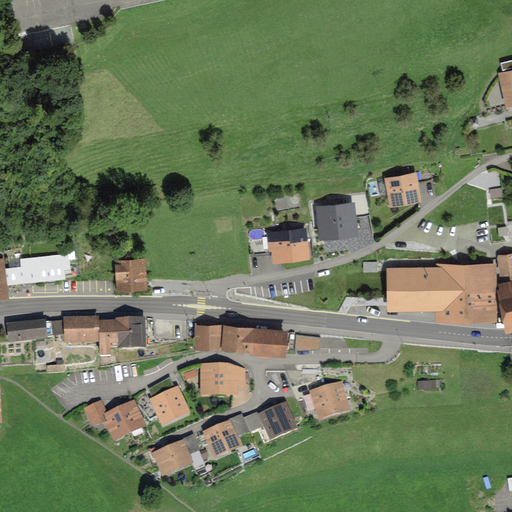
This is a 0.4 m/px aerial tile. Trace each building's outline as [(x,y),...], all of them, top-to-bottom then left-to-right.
[(511,108),(511,107),(511,59),(501,62),(511,108)] [(418,196),(414,176),(389,180),(392,201),(418,196)] [(356,202),(315,206),(319,240),(359,235),(356,202)] [(306,253),(303,231),(248,237),(250,254),(274,252),(275,257),(306,253)] [(2,261),(0,260),(0,292),(3,293),(3,292),(9,291),(8,282),(64,276),(63,268),(69,267),(67,253),(20,258),(21,266),(3,268),(2,261)] [(511,271),(511,254),(499,256),(502,273),(511,271)] [(147,289),(145,259),(114,261),(117,292),(147,289)] [(492,316),(492,267),(439,268),(439,272),(419,272),(419,315),(439,315),(439,316),(492,316)] [(511,281),(502,284),(503,292),(502,292),(509,325),(511,324),(511,281)] [(43,324),(43,323),(13,326),(15,341),(52,337),(52,335),(63,334),(63,319),(50,320),(51,323),(43,324)] [(96,320),(66,322),(67,342),(97,341),(96,320)] [(145,346),(144,323),(99,324),(100,347),(145,346)] [(219,328),(199,328),(199,344),(219,344),(219,328)] [(283,333),(227,328),(226,343),(248,345),(248,348),(281,351),(283,333)] [(289,334),(288,349),(295,349),(320,349),(321,337),(289,334)] [(234,368),(205,368),(205,391),(233,391),(233,386),(243,386),(243,371),(234,368)] [(183,374),(186,380),(198,376),(195,369),(183,374)] [(318,371),(303,371),(307,383),(320,379),(318,371)] [(153,398),(150,399),(162,425),(190,412),(178,386),(174,387),(170,378),(148,390),(153,398)] [(431,390),(431,380),(418,381),(419,390),(431,390)] [(305,396),(309,408),(317,406),(320,415),(346,407),(340,386),(305,396)] [(107,415),(101,403),(87,409),(93,421),(107,415)] [(140,425),(132,406),(104,419),(109,430),(113,428),(116,436),(140,425)] [(285,407),(262,417),(270,435),(293,425),(285,407)] [(230,425),(229,424),(199,437),(203,447),(211,444),(215,454),(238,444),(235,438),(249,432),(244,419),(230,425)] [(195,434),(185,438),(192,455),(202,451),(195,434)] [(188,462),(180,445),(157,455),(165,472),(188,462)]
